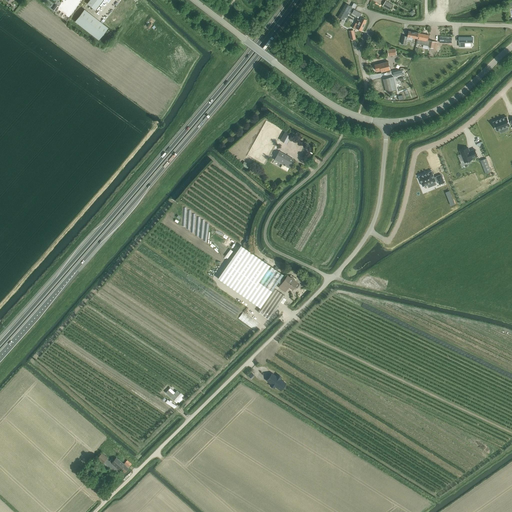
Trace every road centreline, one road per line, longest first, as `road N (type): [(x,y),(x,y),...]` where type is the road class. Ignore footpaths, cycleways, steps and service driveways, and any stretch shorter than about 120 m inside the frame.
road 1 (trunk): [(0,355),(299,0)]
road 2 (trunk): [(290,0),(0,342)]
road 3 (unclassified): [(94,511),(331,278)]
road 4 (residential): [(511,82),(464,127),(416,151),(391,236),(369,230)]
road 5 (residential): [(331,278),(274,250),(264,232),(273,210),(342,134)]
road 6 (unclassified): [(387,123),(435,111),(511,46)]
road 7 (residential): [(375,14),(511,26)]
road 8 (unclassified): [(271,60),(332,105),(387,123)]
